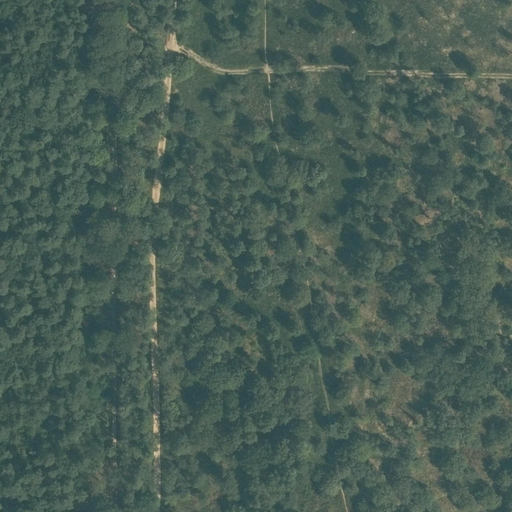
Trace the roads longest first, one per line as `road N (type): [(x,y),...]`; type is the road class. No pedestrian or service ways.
road 1 (track): [(113,0),(115,511)]
road 2 (track): [(156,511),(151,253),(168,49)]
road 3 (track): [(168,49),(1,62)]
road 4 (track): [(0,448),(90,409),(114,408)]
